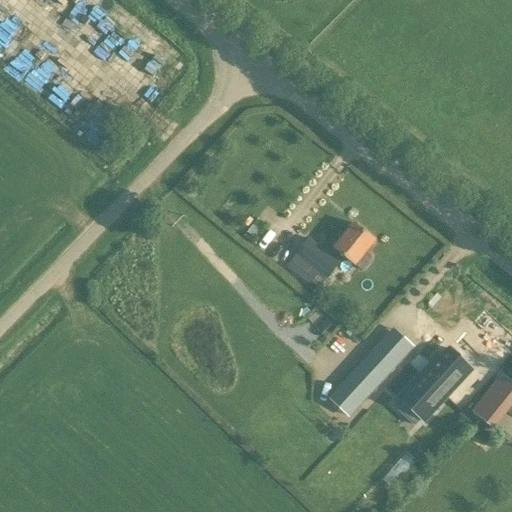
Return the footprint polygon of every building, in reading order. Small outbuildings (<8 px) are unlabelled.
[(327,278),(344,258),(359,270),(362,270),(371,259),(370,256),(366,252),(375,241),(354,224),(329,255),(309,239),(296,254),(327,278)] [(342,386),(360,403),(399,360),(381,343),(342,386)] [(423,378),(445,399),(460,383),(457,380),(469,367),(449,349),(423,377),(423,378)] [(398,398),(399,400),(408,408),(403,414),(415,426),(421,420),(432,407),(435,410),(445,399),(423,378),(423,377),(420,374),(398,398)] [(506,412),(511,404),(511,382),(502,375),(486,396),(506,412)] [(395,487),(420,459),(410,449),(385,478),(395,487)]
